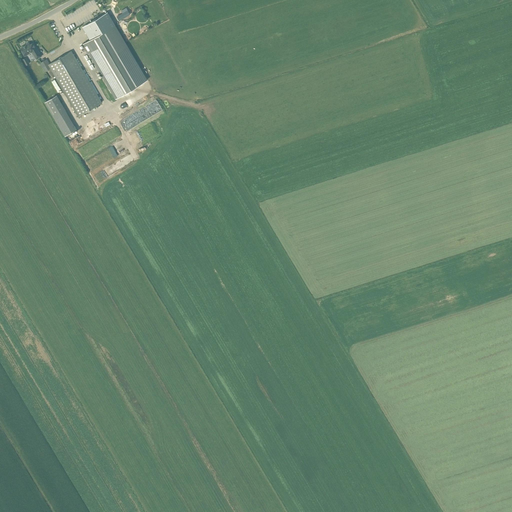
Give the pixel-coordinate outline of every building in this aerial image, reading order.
[(93,0),(91,0),(64,16),(67,20),(96,3),(93,0)] [(122,19),(130,15),(128,10),(122,13),(120,15),(122,19)] [(107,12),(87,24),(94,37),(115,25),(108,13),(107,12)] [(54,20),(50,22),(56,36),(60,34),(54,20)] [(94,37),(83,44),(115,98),(147,79),(115,25),(94,37)] [(29,43),(20,48),(24,55),(31,51),(36,59),(41,56),(33,42),(30,44),(29,43)] [(46,71),(51,68),(79,116),(101,102),(71,51),(43,67),(46,71)] [(56,95),(45,102),(52,115),(64,108),(56,95)] [(158,113),(162,109),(157,104),(158,109),(156,106),(155,105),(153,107),(153,108),(151,109),(152,113),(149,113),(146,116),(147,121),(144,123),(150,122),(158,115),(158,113)] [(76,129),(64,108),(52,115),(65,136),(76,129)]
